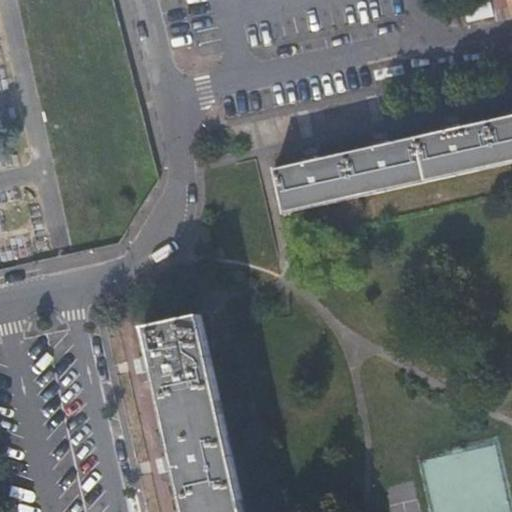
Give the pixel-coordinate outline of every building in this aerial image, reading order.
[(511,20),(511,0),(492,0),(498,23),(511,20)] [(511,119),(490,125),(501,168),(511,165),(511,119)] [(445,135),(418,141),(429,184),(501,168),(490,125),(459,132),(456,123),(443,126),(445,135)] [(376,150),(349,156),(361,199),(429,184),(418,141),(390,147),(388,138),(374,141),(376,150)] [(305,166),(276,173),(287,216),(361,199),(349,156),(319,163),(317,154),(303,157),(305,166)] [(247,511),(247,510),(225,410),(204,317),(149,328),(156,357),(141,361),(142,367),(146,383),(157,380),(155,372),(159,371),(170,421),(178,457),(163,460),(164,467),(168,482),(179,479),(177,471),(181,470),(189,511),(247,511)]
